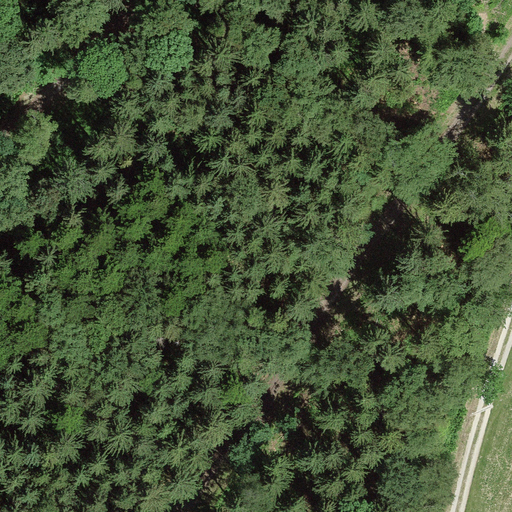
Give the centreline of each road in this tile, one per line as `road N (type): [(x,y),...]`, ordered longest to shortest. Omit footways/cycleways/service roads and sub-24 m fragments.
road 1 (track): [(189,511),(349,308),(511,53)]
road 2 (track): [(460,511),(511,329)]
road 3 (track): [(0,138),(126,0)]
